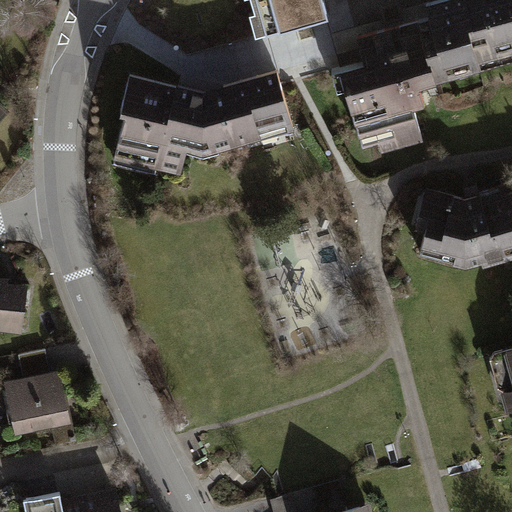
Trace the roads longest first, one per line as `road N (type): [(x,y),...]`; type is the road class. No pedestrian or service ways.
road 1 (residential): [(152,439),(104,333),(63,205)]
road 2 (residential): [(63,205),(65,96),(97,0)]
road 3 (residential): [(152,439),(0,476)]
